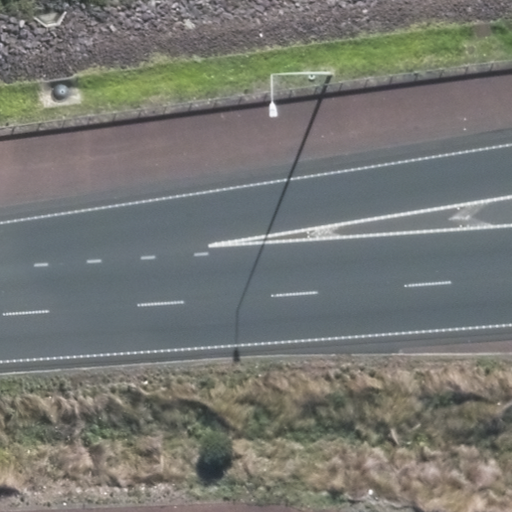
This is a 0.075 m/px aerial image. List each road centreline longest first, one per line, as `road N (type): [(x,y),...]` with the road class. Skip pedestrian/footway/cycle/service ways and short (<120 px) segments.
road 1 (motorway): [(0,268),(511,176)]
road 2 (motorway): [(0,311),(511,269)]
